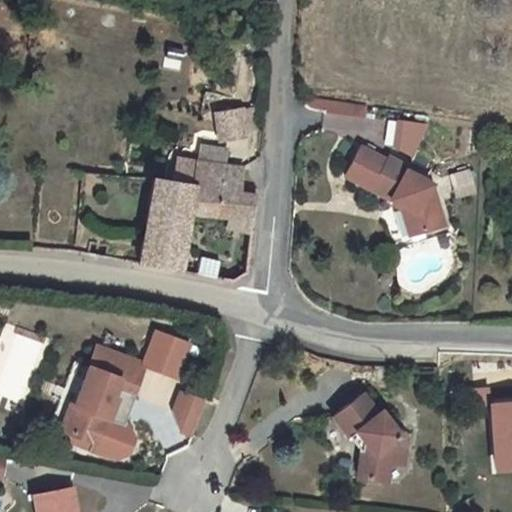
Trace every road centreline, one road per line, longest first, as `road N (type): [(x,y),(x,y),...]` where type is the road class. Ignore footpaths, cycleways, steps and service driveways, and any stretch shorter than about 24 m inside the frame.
road 1 (residential): [(284,0),(266,314)]
road 2 (residential): [(0,267),(70,271),(266,314)]
road 3 (residential): [(266,314),(332,335),(394,342),(511,340)]
road 4 (residential): [(191,497),(266,314)]
